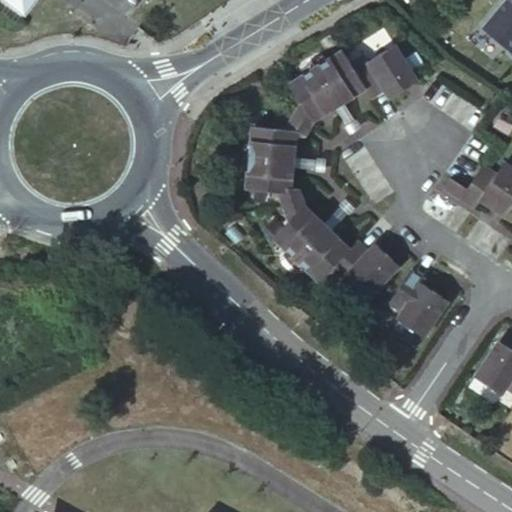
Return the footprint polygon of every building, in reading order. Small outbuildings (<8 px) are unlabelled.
[(5,0),(28,16),(40,0),(5,0)] [(511,0),(486,31),(511,52),(511,0)] [(353,65),(368,89),(373,98),(386,90),(393,100),(408,90),(406,86),(417,79),(396,46),(370,62),(366,57),(353,65)] [(311,129),(315,122),(330,112),(328,108),(338,101),(341,105),(344,103),(346,102),(347,103),(354,99),(353,98),(368,89),(353,65),(344,52),(329,62),(318,68),(307,75),(291,85),(304,105),(295,119),(311,129)] [(303,70),(307,75),(318,68),(329,62),(326,57),(321,58),(317,59),(313,61),(311,63),(307,65),(303,70)] [(406,86),(408,90),(420,83),(417,79),(406,86)] [(338,107),(341,105),(338,101),(328,108),(330,112),(338,107)] [(341,105),(338,107),(351,129),(357,125),(344,103),(341,105)] [(295,119),(288,130),(298,131),(298,136),(306,136),(311,129),(295,119)] [(253,145),(252,158),(290,162),(291,162),(296,162),(296,158),(296,156),(298,157),(299,148),(297,148),(298,136),(298,131),(288,130),(255,127),(253,145)] [(245,170),(251,170),(252,158),(253,145),(247,144),(245,148),(245,151),(244,155),(244,157),(244,160),(244,163),(244,167),(245,170)] [(290,162),(252,158),(251,170),(249,189),(282,192),(287,205),(304,199),(300,188),(293,188),(294,175),(289,174),(291,162),(290,162)] [(296,162),(295,166),(320,168),(321,161),(296,158),(296,162)] [(470,190),(464,199),(478,208),(484,201),(498,210),(501,206),(511,214),(511,213),(511,167),(507,164),(499,176),(486,168),(470,190)] [(447,188),(464,199),(470,190),(454,179),(447,188)] [(290,250),(300,259),(326,231),(317,222),(320,219),(307,206),(304,199),(287,205),(293,220),(277,237),(290,250)] [(343,206),(328,224),(330,226),(329,227),(332,230),(349,211),(343,206)] [(501,206),(498,210),(509,217),(511,214),(501,206)] [(317,222),(326,231),(329,227),(330,226),(328,224),(322,218),(320,219),(317,222)] [(326,231),(300,259),(309,268),(322,281),(333,269),(345,280),(349,276),(372,298),(399,270),(389,260),(392,257),(378,244),(371,252),(359,241),(352,249),(340,237),(341,236),(335,231),(334,232),(332,230),(329,227),(326,231)] [(292,263),(294,265),(300,259),(290,250),(286,254),(288,257),(289,260),(292,263)] [(399,270),(402,266),(392,257),(389,260),(399,270)] [(300,259),(294,265),(298,269),(301,271),(305,272),(309,268),(300,259)] [(411,275),(390,307),(403,316),(398,323),(425,342),(446,309),(435,302),(438,298),(423,288),(426,284),(411,275)] [(435,302),(446,309),(448,306),(438,298),(435,302)] [(511,347),(502,341),(499,345),(510,353),(511,349),(511,347)] [(511,388),(511,349),(510,353),(499,345),(478,377),(504,395),(510,387),(511,388)]
